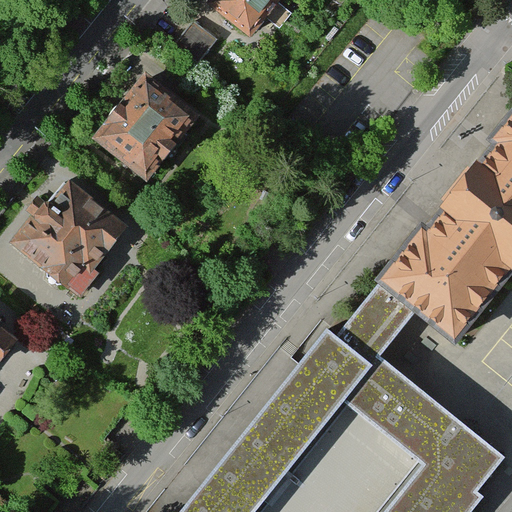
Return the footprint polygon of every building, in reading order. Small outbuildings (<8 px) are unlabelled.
[(209,0),(248,35),(279,0),(209,0)] [(153,69),(96,132),(143,174),(200,111),(153,69)] [(455,353),(511,281),(511,118),(375,291),(418,325),(455,353)] [(76,166),(13,236),(70,287),(133,216),(76,166)] [(511,281),(455,353),(418,325),(380,372),(395,384),(500,468),(509,473),(511,474),(511,281)] [(471,505),(500,468),(395,384),(380,372),(418,325),(375,291),(328,349),(321,343),(184,511),(476,511),(478,510),(471,505)] [(0,353),(19,330),(0,314),(0,353)]
